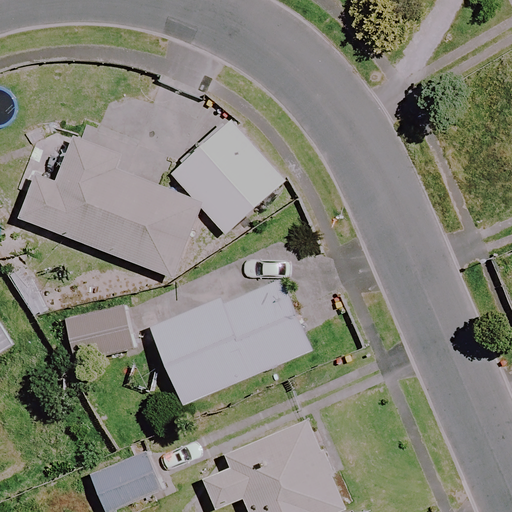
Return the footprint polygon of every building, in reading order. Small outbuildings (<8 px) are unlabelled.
[(80,130),(74,128),(32,146),(12,195),(26,201),(18,220),(173,281),(201,210),(226,238),(285,184),(230,123),(179,169),(80,130)] [(310,356),(281,282),(154,332),(183,406),(310,356)] [(133,349),(121,308),(65,324),(77,365),(133,349)] [(0,356),(11,350),(0,332),(0,356)] [(341,511),(345,511),(308,418),(217,454),(224,471),(200,480),(212,511),(216,511),(244,501),(248,511),(341,511)] [(117,511),(162,494),(146,455),(91,477),(105,511),(117,511)]
